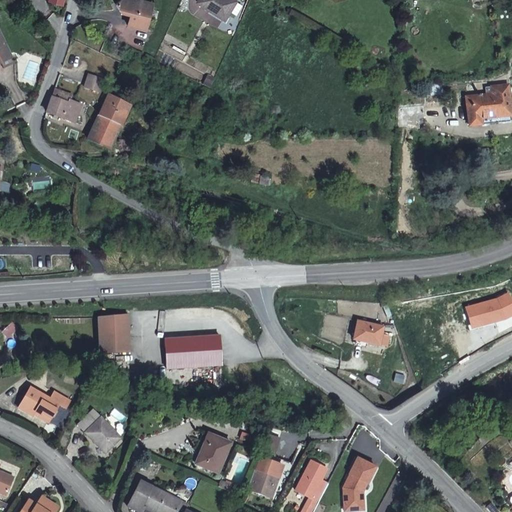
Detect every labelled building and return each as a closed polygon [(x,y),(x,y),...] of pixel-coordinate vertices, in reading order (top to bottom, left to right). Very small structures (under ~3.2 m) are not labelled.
[(147,30),(152,4),(134,0),(133,0),(122,0),(116,7),(121,14),(131,16),(129,27),(147,30)] [(196,0),(197,0),(208,8),(211,5),(226,15),(236,0),(235,0),(196,0)] [(211,5),(208,8),(224,19),(226,15),(211,5)] [(0,62),(10,57),(0,35),(0,62)] [(10,57),(0,62),(4,69),(14,65),(10,57)] [(103,80),(89,74),(84,87),(98,92),(103,80)] [(511,117),(507,87),(491,88),(492,96),(466,98),(469,126),(480,125),(480,119),(511,117)] [(87,139),(109,150),(130,105),(109,95),(104,106),(87,139)] [(74,123),(79,110),(77,104),(68,100),(67,103),(52,97),(50,103),(47,113),(74,123)] [(31,190),(49,190),(49,180),(31,181),(31,190)] [(128,313),(98,314),(98,350),(128,350),(128,313)] [(358,321),(353,339),(385,347),(388,337),(381,335),(383,327),(358,321)] [(163,339),(165,370),(221,366),(219,336),(163,339)] [(35,416),(36,415),(37,411),(52,419),(60,404),(67,408),(71,400),(56,391),(52,398),(31,387),(20,407),(35,416)] [(105,451),(119,437),(93,410),(79,424),(87,431),(86,432),(105,451)] [(37,411),(36,415),(50,423),(52,419),(37,411)] [(233,444),(211,434),(201,456),(198,454),(194,462),(220,473),(233,444)] [(280,440),(268,436),(263,450),(274,454),(280,440)] [(343,487),(344,506),(363,504),(362,491),(360,490),(362,487),(364,488),(366,483),(367,483),(375,467),(356,458),(348,475),(349,475),(343,487)] [(260,459),(256,471),(249,491),(272,499),(283,467),(260,459)] [(302,511),(313,511),(319,503),(312,499),(321,481),(327,469),(311,461),(296,491),(310,498),(302,511)] [(0,496),(6,500),(13,485),(0,478),(0,469),(1,468),(0,468),(0,496)] [(0,478),(13,485),(15,482),(0,474),(0,478)] [(223,479),(220,487),(234,493),(237,485),(223,479)] [(184,511),(185,510),(188,505),(140,480),(127,504),(141,511),(144,506),(154,511),(184,511)] [(312,499),(319,503),(328,485),(321,481),(312,499)] [(416,481),(410,492),(417,496),(423,485),(416,481)] [(28,506),(24,511),(55,511),(42,503),(36,511),(28,506)]
